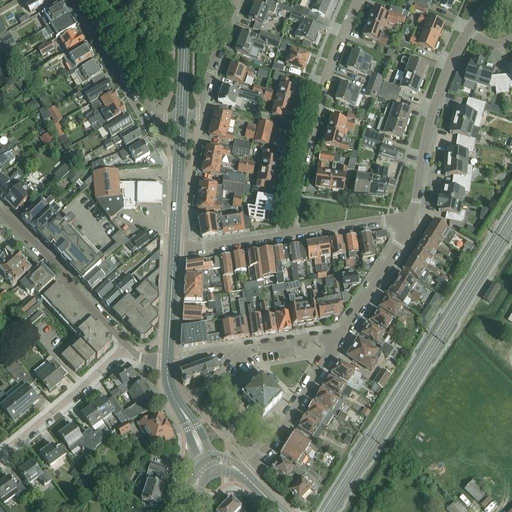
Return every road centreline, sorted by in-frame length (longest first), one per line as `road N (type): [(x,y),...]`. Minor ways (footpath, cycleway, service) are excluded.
road 1 (residential): [(289,234),(326,73),(356,0)]
road 2 (residential): [(410,223),(432,109),(469,29)]
road 3 (residential): [(127,347),(0,211)]
road 4 (residential): [(0,456),(127,347)]
road 5 (residential): [(243,474),(335,339)]
road 6 (residential): [(179,119),(145,110),(81,0)]
road 7 (residential): [(237,0),(197,114),(179,119)]
road 8 (residential): [(335,339),(410,223)]
road 9 (tertiary): [(179,119),(173,248)]
road 10 (residential): [(289,234),(410,223)]
